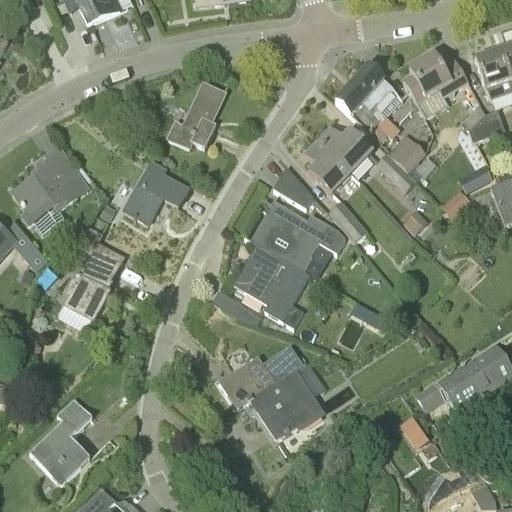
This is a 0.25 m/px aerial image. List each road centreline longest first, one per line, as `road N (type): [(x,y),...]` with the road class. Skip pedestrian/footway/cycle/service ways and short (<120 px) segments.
road 1 (residential): [(182,511),(149,445),(155,366),(213,225),(299,89),(313,37)]
road 2 (residential): [(313,37),(197,50),(70,92)]
road 3 (residential): [(497,0),(428,21),(313,37)]
